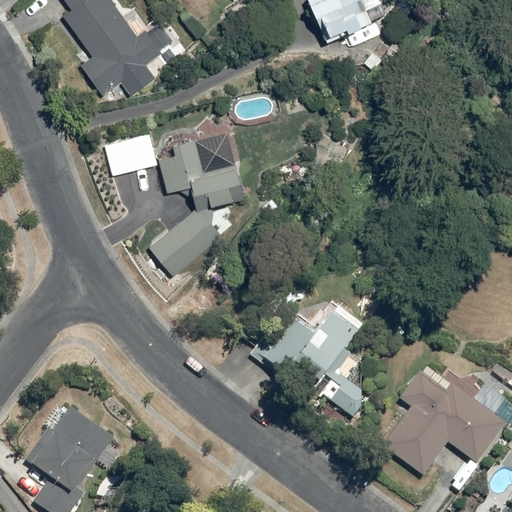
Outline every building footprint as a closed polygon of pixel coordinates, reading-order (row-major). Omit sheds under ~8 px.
[(98,55),(85,64),(108,96),(171,52),(155,29),(144,37),(117,0),(69,0),(76,10),(69,14),(98,55)] [(374,0),(310,0),(334,46),(385,20),(374,0)] [(217,56),(204,41),(191,53),(205,68),(217,56)] [(110,141),(117,175),(162,167),(155,133),(110,141)] [(163,147),(171,193),(199,188),(202,206),(249,197),(237,133),(163,147)] [(202,205),(151,246),(177,278),(227,237),(202,205)] [(322,336),(300,320),(271,358),(358,423),(376,397),(342,371),(374,328),(345,306),(322,336)] [(415,408),(389,446),(431,475),(453,444),(473,458),(454,486),(463,492),(511,423),(498,415),(510,398),(487,382),(476,398),(457,384),(452,392),(424,372),(404,400),(415,408)] [(117,438),(78,409),(74,414),(64,406),(47,429),(51,432),(28,463),(53,481),(39,500),(55,511),(73,511),(83,499),(78,495),(102,463),(111,470),(125,451),(113,443),(117,438)]
